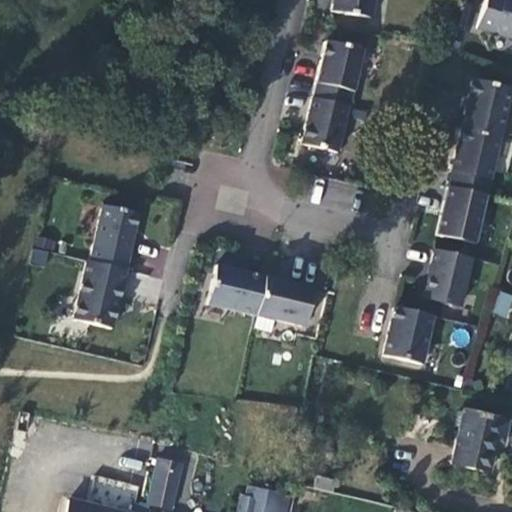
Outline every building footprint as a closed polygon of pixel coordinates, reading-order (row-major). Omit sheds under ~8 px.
[(370,18),(373,0),(333,0),(331,12),(370,18)] [(511,14),(498,10),(488,46),(511,52),(511,14)] [(325,41),(311,98),(348,107),(350,107),(364,50),(325,41)] [(472,79),(460,127),(498,136),(510,88),(472,79)] [(300,145),(337,154),(348,107),(311,98),(300,145)] [(498,136),(460,127),(449,171),(488,180),(498,136)] [(446,185),(484,194),(488,180),(449,171),(446,185)] [(484,194),(446,185),(434,234),(472,243),(484,194)] [(101,205),(91,247),(127,255),(137,213),(101,205)] [(468,257),(432,248),(420,297),(456,305),(468,257)] [(124,269),(85,261),(71,319),(110,328),(124,269)] [(253,314),(263,276),(214,265),(205,303),(253,314)] [(311,287),(263,276),(253,314),(302,325),(311,287)] [(511,294),(497,291),(492,314),(507,317),(511,295),(511,294)] [(430,314),(391,305),(379,353),(418,362),(430,314)] [(511,436),(484,429),(470,486),(505,495),(511,466),(511,436)] [(178,511),(186,479),(165,474),(156,511),(178,511)] [(252,501),(245,511),(290,511),(261,495),(256,504),(252,501)]
